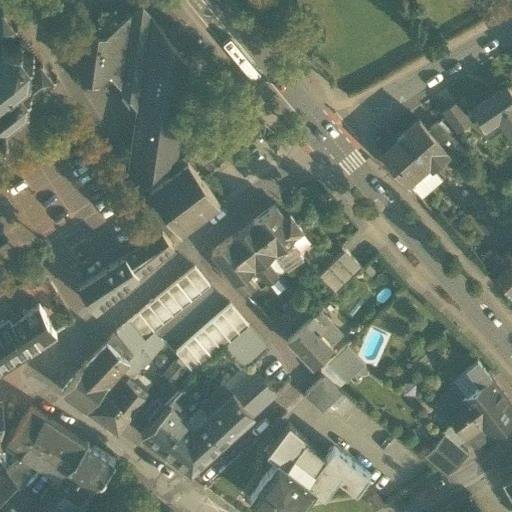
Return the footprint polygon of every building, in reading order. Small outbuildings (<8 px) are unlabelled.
[(142,178),(163,162),(173,155),(179,150),(186,145),(177,134),(185,84),(196,75),(142,3),(104,31),(89,29),(63,48),(82,74),(98,76),(109,68),(137,104),(129,161),(142,178)] [(0,125),(0,126),(4,123),(2,121),(8,117),(7,117),(17,109),(18,110),(21,108),(21,107),(27,102),(28,103),(29,100),(29,99),(29,93),(30,92),(30,93),(31,92),(33,95),(36,93),(34,90),(41,85),(43,88),(46,86),(44,83),(52,77),(56,77),(57,73),(53,73),(42,59),(43,56),(17,22),(14,22),(4,9),(4,5),(1,4),(0,8),(0,125)] [(502,122),(511,135),(511,91),(506,83),(472,106),(484,123),(500,112),(505,120),(502,122)] [(443,107),(457,128),(469,120),(455,99),(443,107)] [(380,150),(406,179),(407,178),(428,160),(432,164),(447,151),(448,150),(426,126),(418,116),(395,137),(396,138),(383,150),(382,149),(380,150)] [(447,151),(458,163),(470,152),(436,118),(426,126),(448,150),(447,151)] [(395,137),(382,149),(383,150),(396,138),(395,137)] [(179,150),(173,155),(180,164),(186,159),(179,150)] [(170,172),(180,164),(173,155),(163,162),(170,172)] [(187,159),(186,159),(180,164),(170,172),(149,188),(148,188),(179,230),(180,229),(218,200),(187,159)] [(428,160),(407,178),(421,194),(442,175),(432,164),(428,160)] [(253,218),(275,247),(289,237),(301,228),(289,212),(284,216),(273,202),(253,218)] [(254,263),(255,262),(265,255),(275,247),(253,218),(232,234),(254,263)] [(147,239),(125,254),(137,270),(171,244),(167,238),(161,230),(147,239)] [(244,271),(248,268),(254,263),(232,234),(211,250),(233,279),(244,290),(254,282),(244,271)] [(292,241),(289,237),(275,247),(287,262),(301,252),(302,251),(293,240),(292,241)] [(332,285),(336,288),(361,263),(345,246),(319,271),(332,285)] [(109,293),(137,270),(125,254),(79,285),(94,305),(109,293)] [(277,270),(265,255),(255,262),(267,277),(275,271),(277,270)] [(511,259),(494,276),(510,292),(511,290),(511,259)] [(255,262),(254,263),(248,268),(260,283),(267,278),(267,277),(255,262)] [(194,263),(185,271),(200,289),(209,281),(194,263)] [(185,271),(175,278),(191,297),(200,289),(185,271)] [(175,278),(166,286),(181,304),(191,297),(175,278)] [(166,286),(157,293),(172,312),(181,304),(166,286)] [(273,321),(284,332),(309,307),(295,292),(282,305),(286,309),(273,321)] [(157,293),(148,301),(163,320),(172,312),(157,293)] [(148,301),(138,308),(153,327),(163,320),(148,301)] [(231,301),(222,309),(240,330),(247,324),(249,322),(231,301)] [(38,302),(12,319),(30,346),(56,330),(38,302)] [(138,308),(129,316),(144,335),(153,327),(138,308)] [(222,309),(212,317),(231,338),(240,330),(222,309)] [(311,360),(331,341),(327,337),(318,328),(323,322),(312,311),(287,336),(311,360)] [(0,364),(30,346),(12,319),(8,313),(0,317),(0,364)] [(146,337),(144,335),(129,316),(115,328),(132,349),(141,342),(146,337)] [(212,317),(203,325),(222,346),(231,338),(212,317)] [(332,331),(323,322),(318,328),(327,337),(332,331)] [(222,346),(239,364),(264,342),(247,324),(240,330),(231,338),(222,346)] [(203,325),(194,333),(213,354),(222,346),(203,325)] [(146,337),(141,342),(149,354),(164,340),(153,327),(144,335),(146,337)] [(106,337),(127,355),(132,349),(115,328),(106,337)] [(332,331),(327,337),(331,341),(336,335),(332,331)] [(194,333),(185,341),(204,362),(213,354),(194,333)] [(106,337),(85,358),(61,388),(85,404),(116,368),(127,355),(106,337)] [(195,370),(204,362),(185,341),(177,349),(195,370)] [(117,370),(103,387),(130,408),(146,388),(128,373),(134,367),(136,368),(149,354),(141,342),(132,349),(127,355),(116,368),(117,370)] [(346,343),(328,360),(336,369),(345,377),(362,360),(346,343)] [(466,366),(478,382),(489,373),(476,356),(465,365),(466,366)] [(170,358),(162,373),(176,380),(184,364),(170,358)] [(329,376),(336,369),(328,360),(321,367),(329,376)] [(232,388),(252,411),(275,389),(255,367),(232,388)] [(303,392),(321,408),(328,401),(341,388),(337,384),(324,372),(311,384),(303,392)] [(511,416),(511,401),(489,373),(478,382),(465,392),(444,409),(465,435),(471,442),(473,443),(476,443),(489,434),(511,416)] [(443,408),(444,409),(465,392),(454,379),(453,378),(435,397),(443,408)] [(200,401),(208,411),(232,388),(224,380),(200,401)] [(167,398),(169,400),(183,416),(185,418),(192,425),(208,411),(200,401),(183,381),(167,398)] [(130,408),(103,387),(87,405),(116,426),(130,408)] [(208,411),(228,433),(252,411),(232,388),(208,411)] [(341,388),(328,401),(345,417),(359,402),(341,388)] [(156,397),(141,413),(149,421),(164,405),(156,397)] [(140,430),(157,443),(185,418),(183,416),(169,400),(164,405),(149,421),(140,430)] [(20,446),(44,412),(31,403),(23,415),(22,415),(12,428),(10,427),(0,441),(0,452),(2,455),(5,459),(20,446)] [(185,418),(157,443),(186,464),(193,464),(212,447),(228,433),(208,411),(192,425),(185,418)] [(34,458),(49,467),(76,432),(44,412),(20,446),(5,459),(15,473),(16,476),(34,458)] [(277,458),(285,464),(306,436),(288,420),(265,450),(276,458),(277,458)] [(439,466),(446,471),(468,451),(444,430),(424,453),(439,466)] [(85,437),(76,432),(49,467),(58,471),(85,437)] [(326,454),(306,436),(285,464),(313,485),(313,486),(323,493),(337,475),(356,489),(369,471),(333,444),(326,454)] [(53,477),(62,485),(80,496),(86,488),(90,482),(91,483),(115,456),(85,437),(58,471),(59,471),(53,477)] [(5,459),(2,455),(0,457),(0,491),(3,489),(16,476),(15,473),(5,459)] [(272,511),(292,511),(313,486),(313,485),(285,464),(277,458),(276,458),(267,471),(266,470),(258,481),(259,482),(249,495),(263,506),(263,507),(269,511),(271,511),(272,511)] [(511,499),(511,474),(501,481),(511,499)] [(3,489),(13,497),(24,485),(16,476),(3,489)] [(24,510),(25,511),(38,511),(50,499),(62,485),(53,477),(24,510)] [(77,511),(91,491),(86,488),(80,496),(62,485),(50,499),(71,511),(77,511)]
